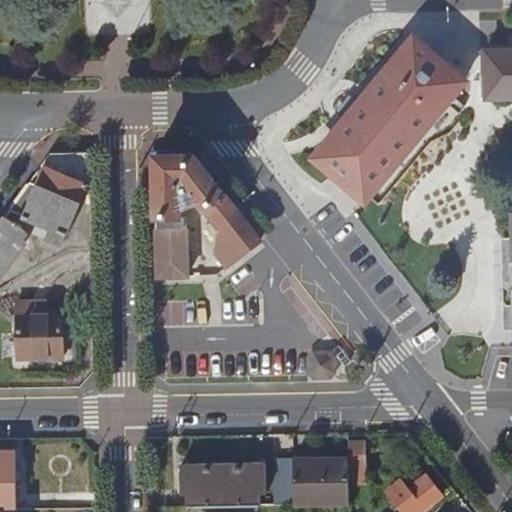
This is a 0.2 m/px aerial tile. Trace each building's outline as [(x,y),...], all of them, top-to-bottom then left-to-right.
[(314,154),(365,197),(465,79),(414,35),(353,106),(314,154)] [(511,305),(511,48),(486,49),(488,96),(511,96),(511,217),(510,217),(511,261),(511,284),(508,285),(506,288),(507,292),(508,295),(511,295),(511,305)] [(30,183),(10,212),(24,217),(28,208),(45,214),(41,223),(70,234),(82,202),(79,201),(85,184),(90,187),(89,152),(52,152),(41,168),(43,169),(37,186),(30,183)] [(152,243),(152,274),(190,274),(188,226),(180,226),(181,209),(199,201),(214,219),(206,226),(215,237),(220,234),(217,251),(229,266),(260,241),(192,153),(156,154),(156,242),(152,243)] [(5,218),(0,224),(0,278),(26,242),(22,239),(26,233),(5,218)] [(18,314),(18,362),(63,362),(62,315),(18,314)] [(308,358),(309,370),(314,376),(329,375),(333,371),(332,358),(328,352),(313,352),(308,358)] [(348,442),(348,482),(365,482),(365,442),(348,442)] [(0,511),(13,511),(12,454),(0,454),(0,511)] [(278,458),(278,504),(294,503),(293,461),(293,458),(278,458)] [(293,461),(294,503),(294,507),(345,507),(344,460),(293,461)] [(188,505),(203,505),(261,504),(260,492),(265,493),(264,464),(182,466),(182,494),(188,495),(188,505)] [(383,493),(397,511),(400,511),(416,500),(424,509),(443,496),(427,474),(408,487),(402,479),(383,493)]
